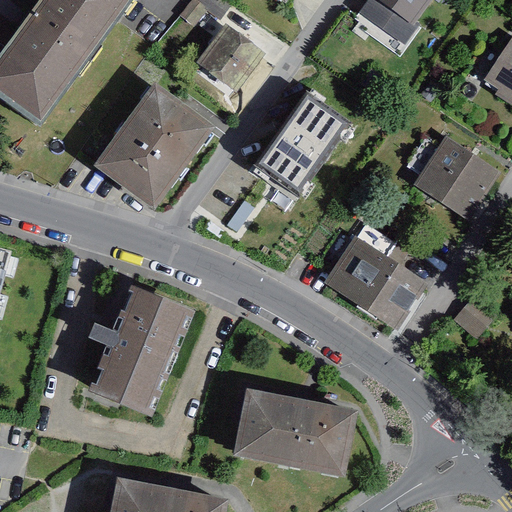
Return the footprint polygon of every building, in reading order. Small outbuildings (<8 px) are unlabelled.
[(124,0),(44,0),(0,60),(0,112),(35,138),(132,5),(124,0)] [(198,0),(192,0),(180,13),(199,24),(212,11),(198,0)] [(268,0),(280,8),(285,0),(268,0)] [(371,0),(362,12),(405,43),(417,27),(412,24),(429,0),(371,0)] [(227,29),(200,66),(237,93),(264,57),(227,29)] [(511,41),(487,78),(511,95),(511,41)] [(148,94),(88,176),(149,221),(210,139),(148,94)] [(309,99),(263,164),(299,189),(345,124),(309,99)] [(447,135),(414,185),(469,221),(502,171),(447,135)] [(357,238),(322,285),(389,335),(424,288),(357,238)] [(0,303),(14,250),(0,245),(0,303)] [(109,346),(90,392),(151,417),(196,310),(133,285),(114,331),(106,328),(96,324),(90,338),(109,346)] [(478,294),(455,316),(477,337),(501,312),(478,294)] [(358,411),(247,390),(234,457),(345,477),(358,411)] [(225,511),(228,499),(117,478),(110,511),(225,511)]
